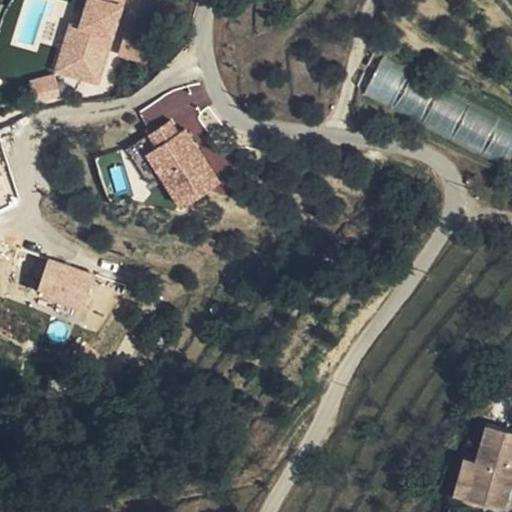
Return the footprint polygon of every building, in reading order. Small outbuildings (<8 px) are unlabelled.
[(73,24),(59,68),(101,81),(127,0),(90,0),(82,27),(73,24)] [(377,66),(364,94),(420,120),(433,92),(377,66)] [(57,73),(34,78),(39,99),(62,94),(57,73)] [(511,161),(511,160),(511,123),(432,98),(421,132),(511,161)] [(150,154),(182,205),(223,179),(189,125),(182,130),(175,120),(152,134),(160,147),(150,154)] [(0,203),(13,198),(0,165),(0,203)] [(99,273),(52,257),(40,291),(87,307),(99,273)] [(467,455),(457,494),(507,508),(511,487),(511,428),(489,422),(479,458),(467,455)]
